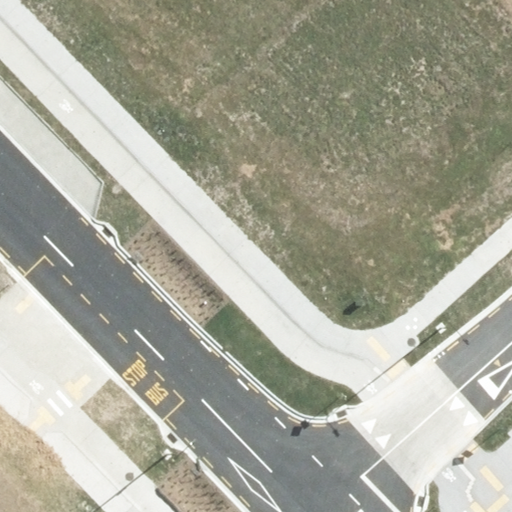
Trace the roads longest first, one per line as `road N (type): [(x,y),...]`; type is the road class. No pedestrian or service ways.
road 1 (tertiary): [(299,511),(0,194)]
road 2 (residential): [(338,511),(511,351)]
